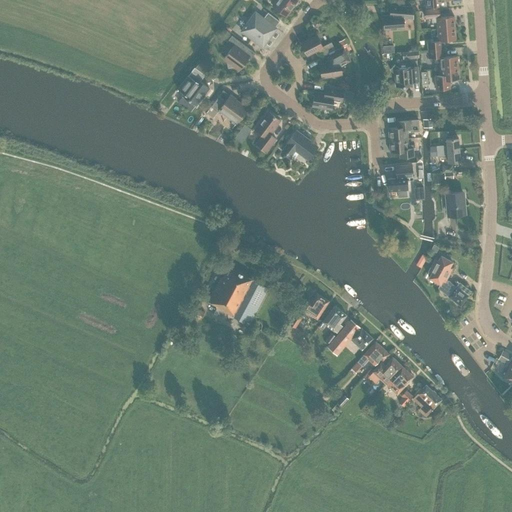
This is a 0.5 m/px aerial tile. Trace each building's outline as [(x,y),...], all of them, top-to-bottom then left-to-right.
[(276,0),(272,6),(286,16),(297,0),(276,0)] [(412,7),(389,5),(389,15),(383,15),(384,30),(404,28),(403,19),(412,18),(412,7)] [(436,22),(437,29),(455,27),(454,16),(439,17),(439,9),(425,10),(425,18),(431,18),(431,22),(436,22)] [(276,28),(275,27),(279,21),(268,12),(263,18),(255,12),(241,31),(262,47),(276,28)] [(441,40),(455,39),(455,27),(437,29),(438,35),(432,36),(433,40),(427,41),(428,49),(442,48),(441,40)] [(247,57),(250,59),(255,53),(231,35),(227,41),(232,46),(224,57),(228,60),(229,66),(235,65),(239,68),(247,57)] [(322,56),(334,49),(331,42),(322,46),(316,35),(300,43),(306,55),(318,49),(322,56)] [(347,43),(344,38),(338,41),(341,46),(347,43)] [(393,45),(382,46),(383,53),(394,52),(393,45)] [(340,65),(350,60),(343,47),(328,55),(329,62),(319,64),(321,78),(342,75),(340,65)] [(438,62),(438,69),(458,67),(457,55),(442,57),(442,48),(428,49),(429,58),(434,58),(435,62),(438,62)] [(412,85),(411,81),(418,81),(417,67),(399,68),(394,64),(390,69),(394,73),(395,86),(399,86),(401,88),(403,86),(404,86),(406,84),(408,84),(408,85),(412,85)] [(194,67),(177,89),(183,93),(182,95),(196,105),(209,88),(200,81),(204,75),(194,67)] [(459,79),(458,67),(438,69),(439,75),(435,76),(436,89),(450,88),(449,80),(459,79)] [(341,102),(343,90),(324,87),(323,93),(314,91),(312,106),(331,109),(333,100),(341,102)] [(345,90),(343,102),(352,103),(354,91),(345,90)] [(232,128),(233,128),(247,108),(230,95),(230,94),(225,100),(219,95),(210,107),(217,112),(218,110),(226,116),(228,114),(237,121),(232,128)] [(255,143),(266,151),(276,139),(270,134),(280,120),(267,111),(255,128),(263,134),(255,143)] [(432,118),(423,119),(423,127),(432,126),(432,118)] [(418,119),(399,121),(399,127),(388,128),(388,140),(407,138),(407,132),(412,131),(419,131),(418,119)] [(244,124),(234,137),(241,143),(251,129),(244,124)] [(286,143),(287,144),(281,151),(290,157),(290,156),(295,150),(307,159),(317,146),(296,130),(286,143)] [(436,146),(437,151),(459,149),(458,137),(446,138),(446,146),(443,147),(443,145),(436,146)] [(413,145),(408,145),(407,138),(388,140),(389,152),(401,151),(401,157),(414,156),(413,145)] [(447,154),(448,162),(460,161),(459,149),(437,151),(437,156),(444,155),(443,154),(447,154)] [(396,177),(387,178),(388,191),(397,190),(398,197),(407,196),(406,189),(407,189),(406,180),(413,180),(412,165),(397,166),(395,166),(396,177)] [(440,173),(432,174),(432,183),(440,183),(440,173)] [(446,193),(448,215),(464,213),(462,192),(446,193)] [(471,291),(459,282),(456,286),(446,279),(447,277),(450,271),(451,268),(449,267),(452,262),(441,255),(429,278),(440,284),(438,288),(460,305),(468,295),(471,291)] [(226,312),(249,324),(268,288),(254,280),(228,266),(223,277),(221,276),(208,301),(217,305),(216,306),(217,307),(213,314),(223,319),(226,312)] [(302,308),(317,318),(328,301),(317,293),(311,301),(308,299),(302,308)] [(192,305),(185,319),(191,322),(194,315),(200,318),(204,311),(192,305)] [(339,323),(346,315),(335,306),(322,321),(334,330),(336,332),(342,325),(339,323)] [(303,315),(297,311),(289,323),(295,327),(303,315)] [(350,339),(362,349),(372,338),(361,328),(351,319),(327,346),(336,355),(350,339)] [(325,339),(329,342),(334,335),(330,332),(325,339)] [(357,361),(361,365),(368,358),(374,365),(380,358),(382,361),(389,353),(375,341),(364,355),(357,361)] [(498,359),(507,364),(511,355),(503,350),(498,359)] [(379,378),(386,383),(402,366),(392,357),(385,365),(381,362),(368,377),(375,383),(379,378)] [(511,360),(503,378),(511,382),(511,360)] [(397,394),(413,376),(402,366),(386,383),(397,394)] [(419,410),(425,416),(441,399),(426,385),(413,399),(421,407),(419,410)] [(399,402),(404,406),(412,396),(406,390),(400,395),(402,397),(399,402)] [(337,403),(331,409),(335,412),(340,406),(341,407),(348,399),(344,395),(337,403)]
